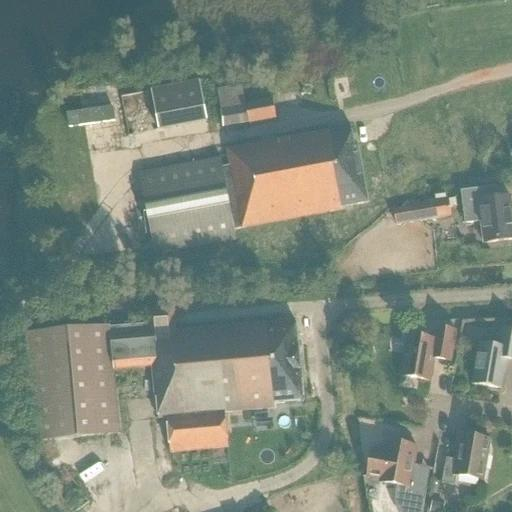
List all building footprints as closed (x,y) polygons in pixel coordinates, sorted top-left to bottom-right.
[(151,91),(158,132),(207,123),(199,82),(151,91)] [(276,120),(272,101),(245,106),(241,86),(216,90),(223,129),(248,124),(248,126),(276,120)] [(154,256),(236,241),(234,231),(342,211),(341,209),(367,204),(357,146),(354,147),(350,126),(330,130),(330,132),(227,151),(236,200),(228,201),(220,159),(139,173),(154,256)] [(481,223),(484,244),(511,240),(511,210),(511,199),(489,202),(487,189),(461,193),(465,225),(481,223)] [(451,214),(449,201),(406,208),(408,224),(433,220),(433,217),(451,214)] [(275,409),(274,404),(303,401),(295,322),(175,333),(172,310),(147,312),(149,336),(110,340),(113,371),(152,367),(155,399),(156,399),(158,420),(167,419),(170,454),(228,448),(225,413),(275,409)] [(436,329),(434,342),(406,337),(400,377),(431,382),(435,360),(451,363),(456,333),(436,329)] [(500,390),(506,360),(511,361),(511,333),(500,331),(497,349),(480,346),(473,385),(500,390)] [(456,477),(484,482),(491,442),(460,436),(455,461),(446,459),(441,484),(455,486),(456,477)] [(421,511),(428,476),(413,473),(417,449),(386,443),(385,452),(372,450),(367,479),(380,481),(379,483),(397,486),(395,499),(395,505),(396,508),(397,511),(421,511)] [(443,511),(444,504),(431,502),(429,511),(443,511)]
